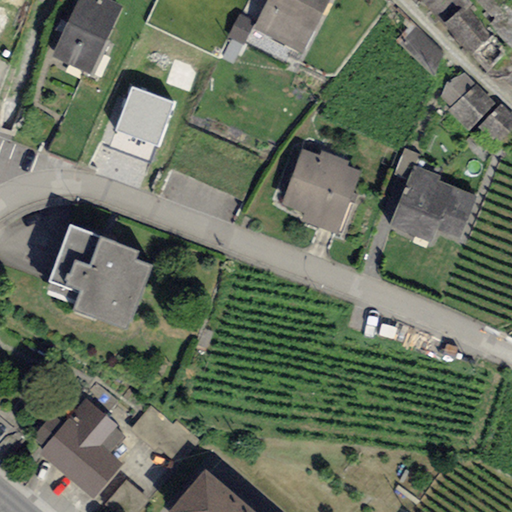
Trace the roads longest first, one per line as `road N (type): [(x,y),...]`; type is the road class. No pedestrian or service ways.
road 1 (residential): [(511,352),(449,319),(106,191),(47,184),(0,202)]
road 2 (residential): [(511,108),(400,0)]
